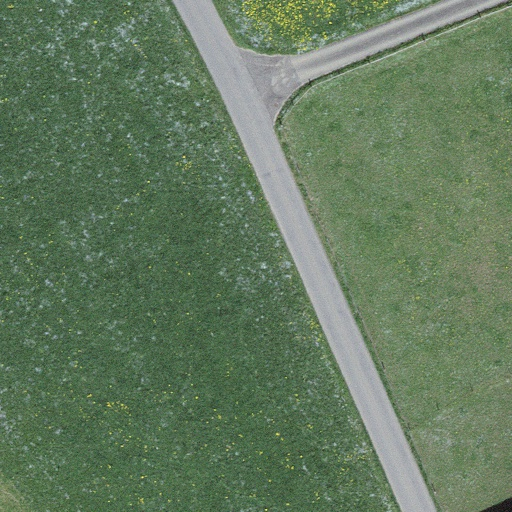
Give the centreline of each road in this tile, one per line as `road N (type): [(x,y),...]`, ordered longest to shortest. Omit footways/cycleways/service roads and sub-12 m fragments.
road 1 (unclassified): [(190,0),(238,90),(412,511)]
road 2 (track): [(468,0),(238,90)]
